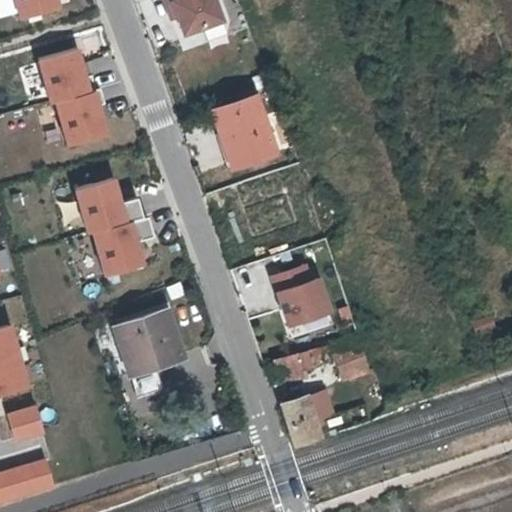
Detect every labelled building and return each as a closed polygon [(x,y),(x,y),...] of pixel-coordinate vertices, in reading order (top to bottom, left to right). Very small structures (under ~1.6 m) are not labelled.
[(61,0),(17,0),(21,13),(62,2),(61,0)] [(224,19),(216,0),(166,0),(168,4),(174,1),(180,16),(186,33),(224,19)] [(174,1),(168,4),(173,18),(180,16),(174,1)] [(78,44),(37,54),(48,98),(89,88),(78,44)] [(97,87),(56,97),(67,142),(108,131),(97,87)] [(231,166),(274,151),(268,135),(273,133),(257,90),(210,107),(231,166)] [(115,173),(75,184),(87,227),(143,212),(138,193),(122,197),(115,173)] [(143,212),(92,226),(104,270),(145,259),(139,236),(153,232),(147,211),(143,212)] [(313,258),(268,276),(288,326),(333,309),(313,258)] [(186,351),(170,301),(108,321),(125,371),(186,351)] [(12,319),(0,322),(0,391),(30,383),(12,319)] [(328,345),(343,381),(371,369),(356,334),(328,345)] [(329,381),(336,379),(329,343),(273,354),(278,378),(326,369),(329,381)] [(157,369),(134,373),(137,393),(159,390),(157,369)] [(307,385),(280,395),(296,442),(323,433),(307,385)] [(34,402),(7,409),(15,439),(43,431),(34,402)] [(44,456),(0,469),(0,503),(53,487),(44,456)]
